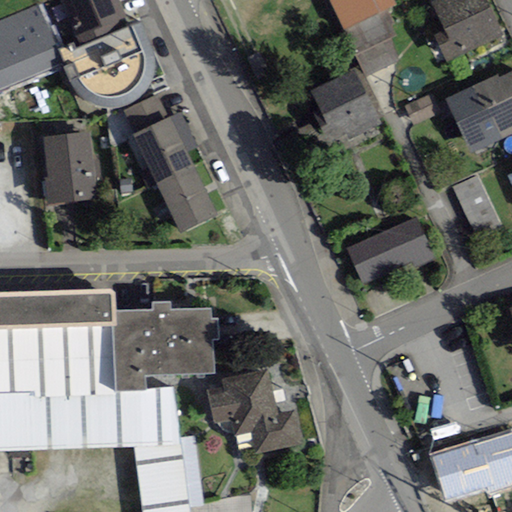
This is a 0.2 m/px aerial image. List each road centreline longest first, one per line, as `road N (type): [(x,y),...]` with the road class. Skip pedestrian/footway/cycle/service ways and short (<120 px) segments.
road 1 (residential): [(0,265),(257,258),(289,249)]
road 2 (residential): [(289,249),(168,0)]
road 3 (residential): [(340,354),(511,275)]
road 4 (residential): [(392,472),(340,354)]
